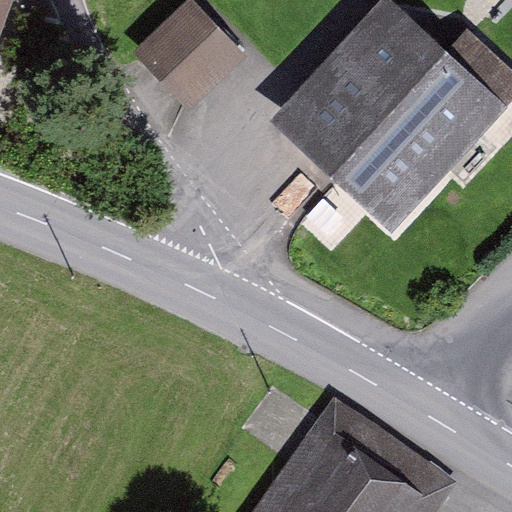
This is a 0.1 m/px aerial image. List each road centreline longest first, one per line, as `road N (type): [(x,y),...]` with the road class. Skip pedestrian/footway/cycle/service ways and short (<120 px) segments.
road 1 (unclassified): [(222,299),(115,112),(69,0)]
road 2 (secondary): [(0,206),(222,299)]
road 3 (secondary): [(222,299),(427,415)]
road 4 (residential): [(511,297),(427,415)]
